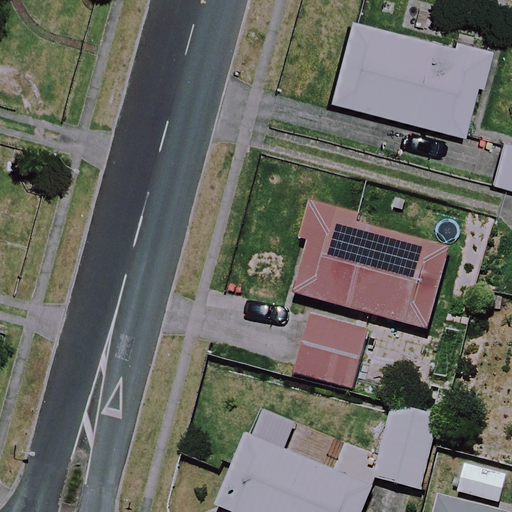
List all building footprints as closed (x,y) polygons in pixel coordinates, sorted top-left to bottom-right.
[(464,137),(475,92),(482,94),(491,56),(470,51),(352,22),(332,104),(464,137)] [(511,146),(500,144),(489,184),(511,190),(511,146)] [(293,295),(326,304),(323,314),(307,310),(288,376),(349,392),(370,316),(426,331),(448,251),(356,226),(358,219),(306,204),(293,252),(304,255),(293,295)] [(438,420),(391,407),(372,480),(419,492),(438,420)] [(363,511),(372,489),(246,439),(218,509),(224,511),(363,511)] [(431,511),(492,511),(435,498),(431,511)]
